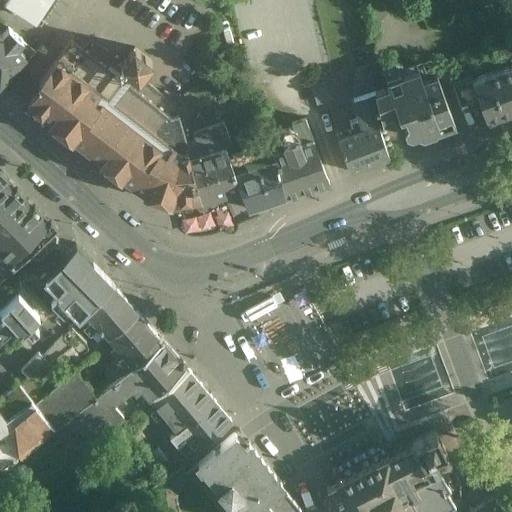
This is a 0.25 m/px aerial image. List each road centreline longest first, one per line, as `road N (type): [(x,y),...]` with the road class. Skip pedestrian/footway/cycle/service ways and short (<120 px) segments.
road 1 (tertiary): [(0,119),(168,277),(204,277),(332,219)]
road 2 (tertiary): [(511,143),(332,219)]
road 3 (tertiary): [(332,219),(408,214),(511,177)]
